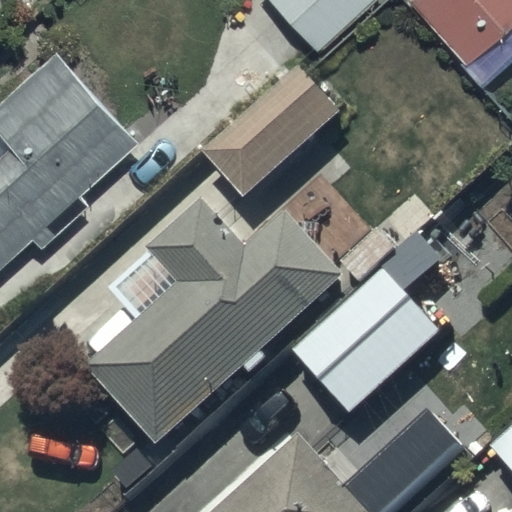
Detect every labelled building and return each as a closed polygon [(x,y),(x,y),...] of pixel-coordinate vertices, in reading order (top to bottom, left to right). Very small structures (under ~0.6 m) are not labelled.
[(269,0),(315,51),(373,0),(269,0)] [(466,63),(511,18),(511,0),(411,0),(409,3),(466,63)] [(0,265),(30,238),(39,248),(87,205),(79,195),(137,142),(54,51),(0,99),(0,134),(8,143),(0,149),(0,265)] [(305,76),(208,165),(251,212),(348,123),(305,76)] [(93,382),(165,462),(252,383),(258,389),(274,374),(270,369),(352,294),(283,218),(245,252),(211,215),(156,265),(158,267),(116,305),(144,336),(93,382)] [(386,279),(389,282),(298,360),(357,426),(446,346),(411,307),(449,273),(423,244),(386,279)] [(511,443),(497,457),(511,474),(511,443)] [(235,511),(362,511),(307,451),(299,457),(288,445),(263,468),(273,478),(235,511)]
